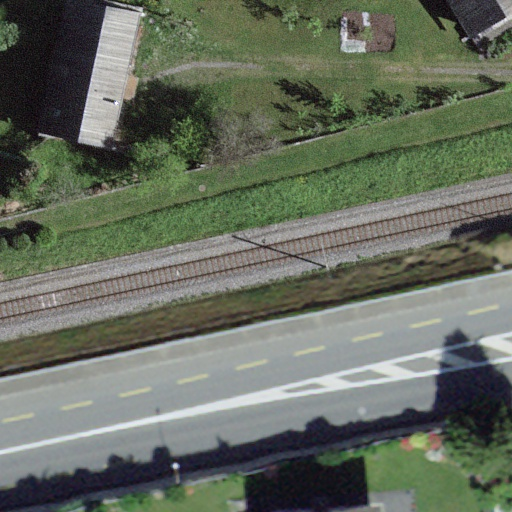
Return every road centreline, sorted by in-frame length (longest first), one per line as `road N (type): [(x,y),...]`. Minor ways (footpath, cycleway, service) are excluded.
road 1 (track): [(511,107),(0,227)]
road 2 (primary): [(511,346),(0,453)]
